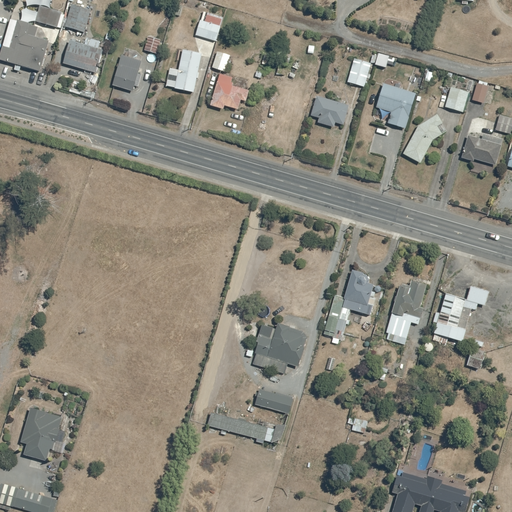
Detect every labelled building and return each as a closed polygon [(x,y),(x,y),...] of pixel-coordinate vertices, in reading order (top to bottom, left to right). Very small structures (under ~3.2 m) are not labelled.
[(51,0),(24,0),(20,18),(57,29),(61,12),(49,9),(51,0)] [(180,17),(182,7),(173,4),(170,15),(180,17)] [(90,11),(70,6),(64,28),(84,33),(90,11)] [(222,18),(202,12),(195,36),(215,42),(222,18)] [(37,27),(17,21),(10,20),(0,56),(0,61),(40,72),(49,40),(35,36),(37,27)] [(160,40),(147,36),(143,51),(156,55),(160,40)] [(99,42),(86,38),(84,46),(69,41),(62,64),(95,73),(102,50),(97,49),(99,42)] [(201,55),(182,51),(178,71),(162,68),(160,79),(167,81),(165,87),(193,93),(201,55)] [(230,55),(217,51),(211,68),(224,72),(230,55)] [(372,55),(370,62),(374,63),(373,65),(383,68),(387,54),(377,51),(376,56),(372,55)] [(141,62),(121,56),(112,86),(131,92),(141,62)] [(370,64),(353,59),(347,83),(364,87),(370,64)] [(232,78),(218,74),(210,106),(223,110),(223,106),(237,110),(240,100),(245,102),(248,91),(230,86),(232,78)] [(415,94),(383,85),(376,108),(392,113),(388,124),(404,129),(415,94)] [(487,87),(476,85),(472,101),(483,104),(487,87)] [(468,93),(451,88),(445,108),(462,113),(468,93)] [(348,106),(314,97),(309,116),(319,118),(317,124),(333,128),(334,123),(343,125),(348,106)] [(243,115),(230,114),(229,122),(242,123),(243,115)] [(511,125),(511,117),(497,114),(493,131),(510,134),(511,125)] [(433,139),(447,131),(437,115),(418,127),(402,155),(419,165),(433,139)] [(479,136),(468,133),(462,158),(495,166),(500,145),(478,140),(479,136)] [(370,276),(352,270),(343,297),(335,295),(322,334),(341,340),(350,310),(369,316),(373,306),(368,305),(374,285),(367,283),(370,276)] [(425,287),(410,282),(409,286),(400,284),(384,339),(404,345),(410,323),(418,325),(422,309),(419,308),(425,287)] [(489,292),(470,286),(463,307),(474,311),(477,304),(484,306),(489,292)] [(464,301),(444,296),(432,341),(440,343),(442,337),(462,342),(465,329),(457,327),(457,326),(464,301)] [(307,333),(275,324),(271,339),(260,336),(252,365),(283,374),(286,364),(297,367),(307,333)] [(484,351),(472,348),(467,366),(479,370),(484,351)] [(292,398),(258,389),(254,405),(288,414),(292,398)] [(62,416),(30,409),(22,443),(27,445),(24,456),(47,462),(49,451),(62,454),(65,443),(56,441),(62,416)] [(226,435),(226,431),(256,439),(255,443),(263,445),(264,441),(273,444),(280,441),(284,427),(275,425),(274,430),(204,412),(201,425),(221,430),(220,434),(226,435)] [(464,511),(470,493),(441,484),(442,481),(426,477),(426,479),(414,475),(403,473),(403,475),(396,473),(390,493),(397,495),(392,511),(412,511),(415,504),(422,506),(420,511),(433,511),(434,510),(440,511),(464,511)] [(53,511),(57,500),(2,484),(0,491),(0,503),(21,509),(30,511),(53,511)]
